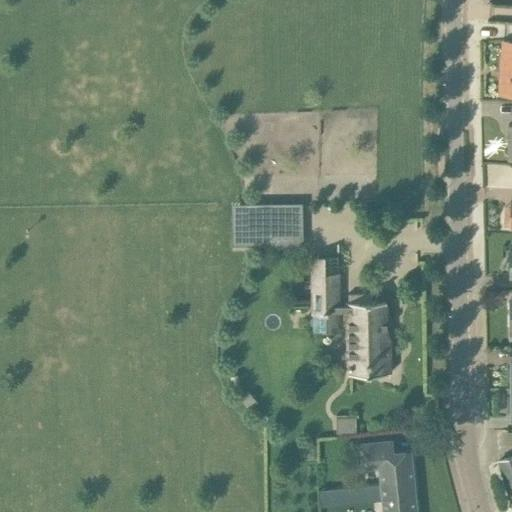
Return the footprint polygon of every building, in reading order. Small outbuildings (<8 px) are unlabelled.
[(511,43),(504,43),(500,93),(511,93),(511,43)] [(285,170),(285,158),(274,158),(274,170),(285,170)] [(385,200),(365,201),(365,219),(385,218),(385,209),(385,200)] [(299,207),(274,207),(274,234),(299,233),(299,207)] [(306,277),(292,277),(293,312),(314,312),(314,338),(340,338),(340,318),(346,318),(346,325),(349,325),(349,373),(389,373),(389,337),(386,337),(386,301),(371,301),(371,293),(348,293),(348,301),(340,301),(339,263),(306,264),(306,277)] [(379,466),(381,483),(414,480),(410,451),(391,453),(387,453),(386,441),(357,444),(360,468),(379,466)] [(511,504),(511,456),(498,461),(511,504)] [(384,511),(416,511),(414,480),(381,483),(384,511)]
